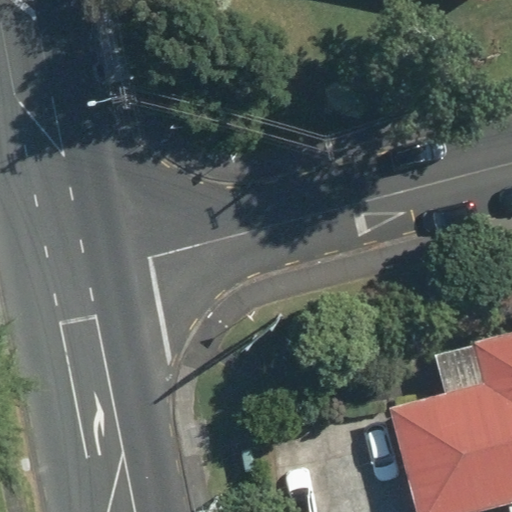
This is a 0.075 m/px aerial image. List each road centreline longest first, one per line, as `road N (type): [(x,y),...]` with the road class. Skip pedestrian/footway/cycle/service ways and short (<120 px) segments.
road 1 (residential): [(75,284),(511,165)]
road 2 (secondary): [(15,0),(75,284)]
road 3 (secondary): [(75,284),(122,511)]
